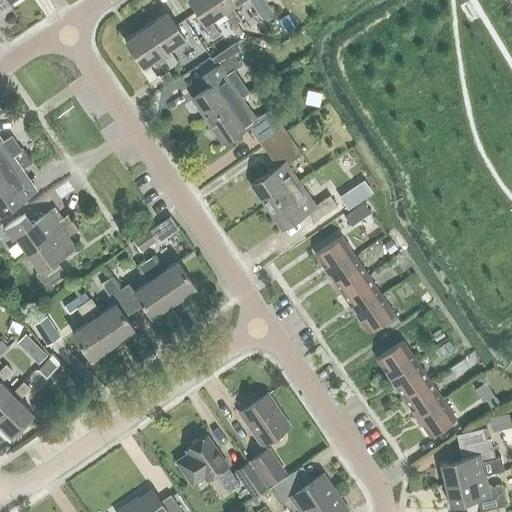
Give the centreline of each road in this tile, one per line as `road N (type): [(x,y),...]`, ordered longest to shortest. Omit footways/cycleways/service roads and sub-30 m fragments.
road 1 (residential): [(265,323),(63,27)]
road 2 (residential): [(9,497),(265,323)]
road 3 (residential): [(385,511),(375,481),(265,323)]
